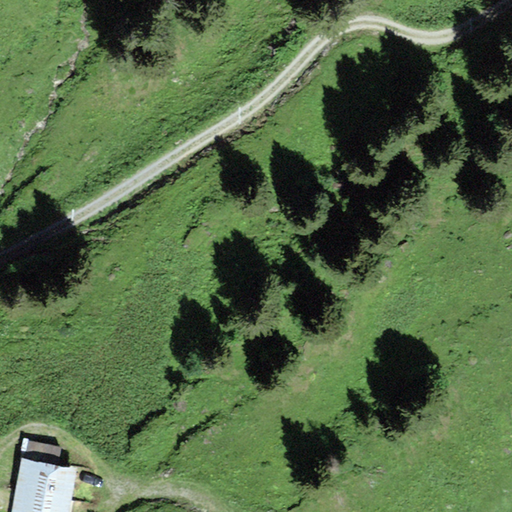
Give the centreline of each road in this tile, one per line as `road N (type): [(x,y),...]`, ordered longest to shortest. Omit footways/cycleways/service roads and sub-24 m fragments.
road 1 (track): [(511,2),(430,37),(370,24),(321,44),(167,165),(0,262)]
road 2 (track): [(0,446),(25,432),(54,431),(98,464),(113,497),(184,494),(225,511)]
